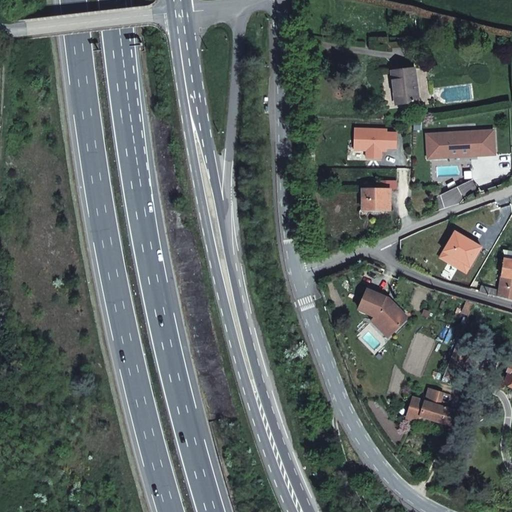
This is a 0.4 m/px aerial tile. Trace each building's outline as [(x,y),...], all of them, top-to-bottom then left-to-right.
[(415,68),(392,71),(396,104),(419,101),(415,68)] [(422,120),(414,120),(413,130),(421,130),(422,120)] [(447,134),(426,135),(427,159),(449,158),(448,149),(470,147),(470,153),(477,153),(477,156),(494,155),(493,131),(475,132),(475,133),(447,135),(447,134)] [(470,147),(448,149),(449,158),(477,156),(477,153),(470,153),(470,147)] [(397,182),(382,182),(381,190),(391,190),(397,190),(397,182)] [(391,190),(381,190),(363,189),(363,210),(390,210),(391,190)] [(452,244),(439,243),(439,252),(451,253),(452,244)] [(511,251),(502,249),(504,259),(502,276),(499,291),(498,296),(511,300),(511,251)] [(499,291),(481,286),(480,292),(498,296),(499,291)] [(388,298),(367,289),(366,293),(387,302),(388,298)] [(393,303),(391,304),(390,305),(387,302),(366,293),(359,309),(375,316),(383,324),(381,326),(391,335),(406,319),(406,316),(395,305),(393,303)] [(383,324),(375,316),(370,320),(388,337),(391,335),(381,326),(383,324)] [(458,341),(443,379),(457,384),(471,346),(458,341)] [(448,402),(440,400),(442,392),(429,388),(425,401),(413,398),(408,416),(420,420),(421,416),(442,422),(450,425),(454,410),(447,408),(448,402)] [(442,422),(421,416),(420,420),(408,416),(406,419),(440,430),(442,422)]
